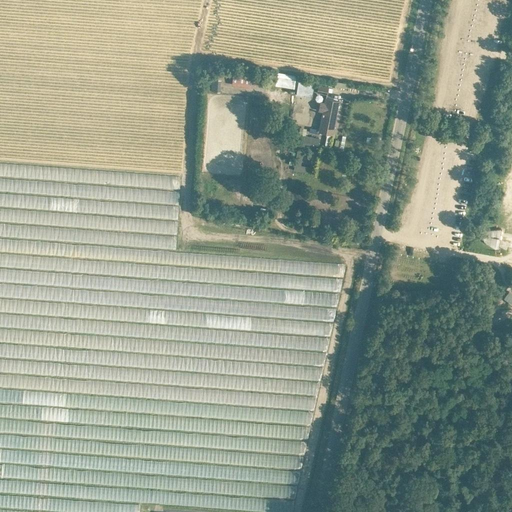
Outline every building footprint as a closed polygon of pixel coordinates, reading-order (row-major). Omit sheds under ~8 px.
[(233,74),(232,82),(245,83),(246,76),(233,74)] [(257,74),(255,84),(265,85),(266,75),(257,74)] [(299,78),(297,89),(314,91),(316,81),(299,78)] [(323,110),(321,118),(319,132),(332,134),(339,101),(325,98),(324,103),(320,102),(318,109),(323,110)] [(303,136),(302,144),(319,147),(321,138),(303,136)] [(496,239),(497,229),(497,228),(488,229),(485,230),(483,232),(482,235),(482,238),(483,241),(485,243),(497,248),(498,239),(496,239)] [(441,249),(440,255),(455,259),(457,253),(441,249)]
